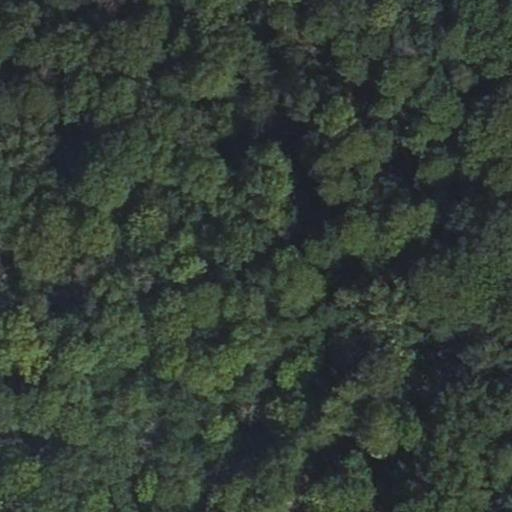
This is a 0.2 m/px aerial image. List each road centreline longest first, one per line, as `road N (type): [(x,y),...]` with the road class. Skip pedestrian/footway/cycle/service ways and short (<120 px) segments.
road 1 (unknown): [(511,375),(227,0)]
road 2 (unknown): [(277,511),(511,248)]
